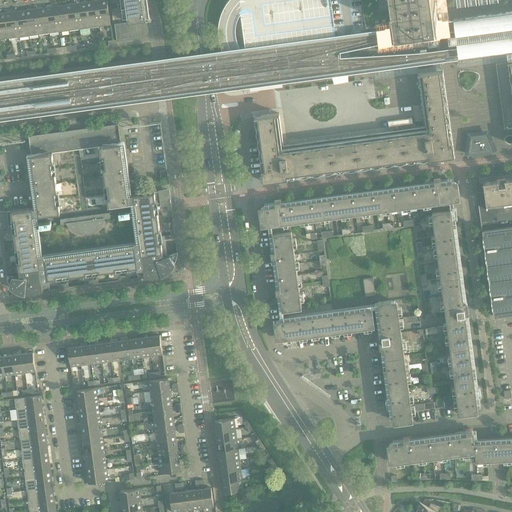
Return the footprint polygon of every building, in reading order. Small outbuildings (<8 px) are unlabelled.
[(107,0),(102,0),(97,1),(100,26),(111,25),(107,0)] [(124,0),(128,22),(146,20),(143,0),(124,0)] [(222,52),(231,51),(240,50),(240,49),(239,46),(238,43),(237,41),(237,39),(236,37),(236,36),(236,33),(236,32),(236,31),(236,29),(236,26),(236,25),(237,23),(237,22),(238,21),(238,19),(239,17),(242,16),(240,1),(239,1),(240,1),(239,0),(229,0),(227,2),(226,4),(225,7),(223,9),(222,11),(221,14),(220,16),(220,19),(219,22),(219,24),(218,27),(218,30),(218,32),(218,35),(219,38),(219,40),(219,43),(220,45),(221,48),(222,52)] [(239,0),(240,1),(239,1),(240,1),(242,16),(246,47),(337,36),(331,0),(239,0)] [(361,0),(371,67),(431,59),(431,56),(433,54),(436,52),(437,50),(438,46),(438,44),(439,43),(436,44),(436,38),(438,38),(437,36),(434,32),(433,31),(431,20),(435,19),(435,20),(438,19),(435,0),(361,0)] [(97,1),(87,2),(90,28),(100,26),(97,1)] [(87,2),(76,4),(80,29),(90,28),(87,2)] [(76,4),(66,5),(70,31),(80,29),(76,4)] [(66,5),(56,6),(60,32),(70,31),(66,5)] [(56,6),(46,8),(50,33),(60,32),(56,6)] [(46,8),(36,9),(39,35),(50,33),(46,8)] [(36,9),(26,10),(29,36),(39,35),(36,9)] [(26,10),(16,12),(19,37),(29,36),(26,10)] [(511,11),(463,19),(454,20),(456,36),(451,37),(452,41),(457,41),(457,42),(457,46),(458,46),(458,43),(469,42),(471,55),(474,55),(506,51),(507,56),(508,61),(511,60),(511,11)] [(16,12),(6,13),(9,39),(19,37),(16,12)] [(6,13),(0,13),(0,39),(9,39),(6,13)] [(146,20),(128,22),(115,24),(117,41),(144,38),(145,37),(146,37),(147,36),(147,35),(148,34),(148,33),(148,32),(146,20)] [(511,60),(508,61),(496,63),(505,128),(507,128),(507,129),(511,128),(511,60)] [(455,156),(452,134),(443,70),(418,73),(423,110),(425,126),(284,145),(279,113),(255,117),(263,182),(455,156)] [(118,124),(75,130),(78,149),(100,146),(121,144),(118,124)] [(72,130),(29,136),(31,156),(52,153),(75,150),(72,130)] [(471,136),(469,151),(473,152),(472,155),(473,155),(473,152),(475,153),(478,153),(479,153),(481,152),(485,152),(486,151),(489,150),(490,153),(489,150),(493,148),(487,133),(471,136)] [(134,194),(128,195),(121,144),(100,146),(102,156),(104,155),(106,167),(103,168),(106,186),(108,185),(110,197),(107,197),(108,207),(135,203),(134,194)] [(38,207),(33,207),(34,217),(60,213),(59,204),(57,204),(55,192),(57,192),(55,174),(53,174),(51,162),(54,162),(52,153),(31,156),(38,207)] [(511,172),(479,177),(479,180),(478,180),(476,180),(494,317),(511,314),(511,172)] [(441,183),(441,179),(434,180),(435,183),(282,204),(281,201),(275,201),(275,205),(264,206),(262,208),(260,210),(260,212),(260,213),(261,220),(261,221),(262,223),(264,224),(266,225),(272,224),(290,222),(431,203),(450,200),(455,200),(457,198),(459,197),(459,194),(459,193),(458,186),(458,185),(457,183),(455,182),(453,181),(452,181),(451,178),(447,179),(448,182),(441,183)] [(149,277),(150,277),(152,277),(154,277),(157,277),(159,276),(161,276),(162,275),(163,275),(165,274),(167,272),(168,271),(169,270),(171,269),(172,268),(173,266),(175,263),(176,261),(177,258),(178,256),(178,255),(178,253),(178,252),(164,257),(162,242),(159,243),(158,231),(160,230),(158,213),(155,213),(154,207),(167,205),(168,211),(172,210),(171,204),(170,204),(168,190),(163,190),(134,194),(135,203),(136,209),(141,245),(142,254),(145,254),(146,263),(143,264),(145,274),(145,276),(147,277),(149,277)] [(467,301),(464,302),(450,200),(431,203),(447,317),(448,326),(460,414),(472,413),(474,412),(476,411),(477,409),(478,407),(477,406),(481,405),(480,401),(477,402),(465,314),(469,314),(467,301)] [(8,282),(9,283),(10,284),(12,287),(13,287),(14,288),(16,289),(18,290),(21,292),(23,293),(25,293),(26,293),(28,293),(30,293),(32,293),(34,293),(37,292),(39,292),(41,291),(43,290),(43,287),(42,278),(38,278),(37,268),(40,268),(39,259),(34,223),(35,223),(34,217),(33,207),(4,211),(4,212),(0,212),(2,227),(1,227),(2,233),(6,232),(5,227),(16,225),(17,231),(14,232),(17,249),(19,249),(21,261),(18,261),(20,276),(7,275),(8,282)] [(120,212),(120,214),(121,218),(131,217),(130,210),(120,212)] [(60,219),(61,222),(61,225),(68,224),(69,226),(70,227),(71,228),(72,229),(73,230),(74,230),(75,231),(77,232),(79,233),(80,233),(81,233),(83,234),(85,234),(86,234),(87,233),(89,233),(90,233),(92,232),(94,231),(95,231),(96,230),(98,229),(99,228),(100,227),(101,226),(102,224),(102,223),(103,222),(104,220),(104,219),(111,218),(110,212),(60,219)] [(40,222),(41,229),(51,228),(51,221),(40,222)] [(272,224),(275,250),(272,251),(273,257),(276,257),(280,287),(277,287),(277,294),(281,293),(283,310),(302,307),(290,222),(272,224)] [(141,245),(135,246),(134,246),(46,258),(45,258),(39,259),(40,268),(37,268),(38,278),(42,278),(43,287),(49,287),(49,290),(50,290),(48,279),(57,278),(57,275),(69,274),(69,276),(87,274),(86,271),(98,270),(99,272),(116,270),(116,267),(128,266),(128,268),(137,267),(139,278),(139,275),(145,274),(143,264),(146,263),(145,254),(142,254),(141,245)] [(373,278),(363,279),(366,297),(376,295),(373,278)] [(378,302),(379,309),(383,335),(379,336),(381,348),(384,348),(392,406),(387,407),(387,409),(389,409),(390,418),(394,417),(394,418),(395,420),(397,422),(399,422),(400,422),(413,421),(412,410),(401,332),(398,306),(397,305),(396,303),(394,301),(392,301),(391,301),(378,302)] [(332,303),(302,307),(283,310),(284,319),(279,320),(277,321),(276,323),(275,325),(275,326),(276,333),(276,334),(277,336),(279,338),(281,338),(283,338),(284,342),(292,341),(291,337),(375,326),(372,308),(333,313),(332,303)] [(160,335),(150,337),(152,356),(163,354),(160,335)] [(150,337),(139,338),(142,357),(152,356),(150,337)] [(139,338),(129,339),(132,358),(142,357),(139,338)] [(129,339),(119,341),(122,360),(132,358),(129,339)] [(119,341),(109,342),(112,361),(122,360),(119,341)] [(109,342),(99,343),(102,362),(112,361),(109,342)] [(99,343),(89,345),(91,364),(102,362),(99,343)] [(89,345),(79,346),(81,365),(91,364),(89,345)] [(81,365),(79,346),(68,347),(71,367),(81,365)] [(33,352),(23,354),(25,373),(36,371),(33,352)] [(23,354),(13,355),(15,374),(25,373),(23,354)] [(13,355),(3,356),(5,375),(15,374),(13,355)] [(149,381),(151,391),(170,389),(168,378),(149,381)] [(77,390),(78,401),(98,398),(96,388),(77,390)] [(170,389),(151,391),(152,401),(171,399),(170,389)] [(15,399),(16,409),(42,406),(41,395),(15,399)] [(98,398),(78,401),(80,411),(99,408),(98,398)] [(171,399),(152,401),(153,411),(173,409),(171,399)] [(415,405),(415,410),(455,405),(454,399),(415,405)] [(42,406),(16,409),(18,419),(43,416),(42,406)] [(99,408),(80,411),(81,421),(100,419),(99,408)] [(173,409),(153,411),(155,422),(174,419),(173,409)] [(43,416),(18,419),(19,429),(45,426),(43,416)] [(215,421),(217,431),(236,429),(234,418),(215,421)] [(100,419),(81,421),(82,431),(102,429),(100,419)] [(174,419),(155,422),(156,432),(175,429),(174,419)] [(45,426),(19,429),(21,439),(46,436),(45,426)] [(102,429),(82,431),(84,441),(103,439),(102,429)] [(175,429),(156,432),(157,442),(177,439),(175,429)] [(236,429),(217,431),(218,441),(237,439),(236,429)] [(511,439),(496,440),(475,441),(474,432),(473,433),(473,429),(466,430),(467,433),(410,441),(410,438),(403,438),(404,442),(396,443),(392,444),(390,445),(389,447),(388,449),(388,450),(389,457),(390,458),(391,460),(393,461),(395,462),(396,462),(476,451),(476,460),(498,459),(511,458),(511,439)] [(46,436),(21,439),(22,450),(48,446),(46,436)] [(103,439),(84,441),(85,451),(104,449),(103,439)] [(177,439),(157,442),(159,452),(178,449),(177,439)] [(237,439),(218,441),(219,451),(238,449),(237,439)] [(48,446),(22,450),(23,460),(49,456),(48,446)] [(104,449),(85,451),(87,462),(106,459),(104,449)] [(178,449),(159,452),(160,462),(179,459),(178,449)] [(238,449),(219,451),(221,462),(240,459),(238,449)] [(49,456),(23,460),(25,470),(50,466),(49,456)] [(106,459),(87,462),(88,472),(107,469),(106,459)] [(179,459),(160,462),(162,473),(181,470),(179,459)] [(240,459),(221,462),(222,472),(241,469),(240,459)] [(50,466),(25,470),(26,480),(52,476),(50,466)] [(107,469),(88,472),(89,482),(108,480),(107,469)] [(241,469),(222,472),(223,482),(242,479),(241,469)] [(52,476),(26,480),(27,490),(53,487),(52,476)] [(242,479),(223,482),(225,492),(244,490),(242,479)] [(53,487),(27,490),(29,500),(54,497),(53,487)] [(211,487),(201,489),(203,508),(214,507),(211,487)] [(120,491),(122,501),(141,499),(140,488),(120,491)] [(201,489),(191,490),(193,509),(203,508),(201,489)] [(191,490),(181,492),(183,511),(193,509),(191,490)] [(173,511),(183,511),(181,492),(170,493),(172,511),(173,511)] [(54,497),(29,500),(30,510),(56,507),(54,497)] [(141,499),(122,501),(123,511),(142,509),(141,499)] [(418,508),(416,511),(415,511),(437,511),(440,508),(435,505),(434,505),(433,505),(432,505),(431,505),(430,506),(429,507),(427,506),(431,499),(425,499),(422,503),(420,502),(416,508),(418,508)]
